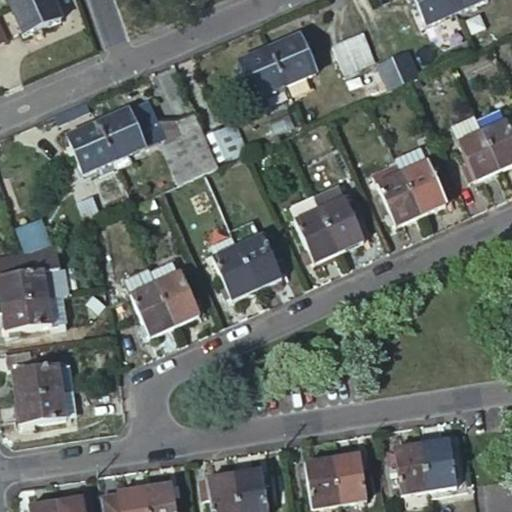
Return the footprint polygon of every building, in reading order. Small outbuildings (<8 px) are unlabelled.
[(63,23),(53,0),(29,0),(11,7),(23,38),(63,23)] [(412,0),(426,31),(459,17),(450,0),(412,0)] [(450,0),(459,17),(489,4),(487,0),(450,0)] [(346,74),(374,62),(363,39),(336,52),(346,74)] [(271,54),(288,91),(320,77),(303,40),(271,54)] [(256,105),(288,91),(271,54),(240,67),(256,105)] [(392,93),(420,81),(409,56),(381,68),(392,93)] [(376,67),(374,62),(346,74),(349,79),(376,67)] [(151,106),(99,127),(116,166),(147,152),(162,146),(166,142),(151,106)] [(497,176),(511,169),(511,138),(501,112),(476,124),(482,138),(497,176)] [(184,139),(168,146),(186,187),(221,171),(197,117),(178,125),(184,139)] [(474,186),(497,176),(482,138),(476,124),(451,135),(466,169),(461,171),(465,181),(471,178),(474,186)] [(116,166),(99,127),(69,140),(84,180),(116,166)] [(234,129),(222,134),(231,157),(244,151),(234,129)] [(231,157),(222,134),(210,139),(220,162),(231,157)] [(398,168),(420,220),(444,209),(441,202),(447,200),(439,181),(433,184),(424,162),(430,160),(422,141),(392,154),(393,157),(398,168)] [(398,168),(393,157),(366,168),(371,180),(398,168)] [(395,231),(420,220),(398,168),(371,180),(380,198),(389,219),(395,231)] [(309,189),(315,201),(339,190),(334,178),(309,189)] [(469,189),(474,186),(471,178),(465,181),(469,189)] [(315,201),(338,256),(363,245),(360,239),(358,234),(362,232),(358,223),(354,225),(339,190),(315,201)] [(380,223),(389,219),(380,198),(371,202),(380,223)] [(441,202),(444,209),(450,207),(447,200),(441,202)] [(313,268),(338,256),(315,201),(293,211),(299,224),(294,226),(313,268)] [(93,224),(84,205),(73,209),(82,229),(93,224)] [(17,236),(25,259),(43,250),(36,229),(17,236)] [(229,306),(255,294),(237,251),(232,239),(208,249),(214,262),(210,263),(229,306)] [(237,251),(255,294),(281,283),(280,282),(286,279),(281,268),(275,271),(262,240),(237,251)] [(43,250),(25,259),(1,262),(3,281),(43,275),(44,279),(55,277),(50,247),(43,250)] [(155,287),(174,331),(199,320),(173,263),(149,273),(155,287)] [(43,275),(3,281),(0,281),(0,308),(0,311),(47,303),(59,302),(55,277),(44,279),(43,275)] [(147,342),(174,331),(155,287),(128,299),(147,342)] [(59,302),(47,303),(51,330),(43,332),(45,340),(64,336),(59,302)] [(51,330),(47,303),(0,311),(4,338),(43,332),(51,330)] [(56,370),(10,377),(14,405),(61,398),(56,370)] [(76,424),(72,396),(61,398),(65,425),(76,424)] [(61,398),(14,405),(19,432),(65,425),(61,398)] [(422,452),(429,496),(456,492),(450,447),(422,452)] [(402,500),(429,496),(422,452),(395,456),(402,500)] [(332,466),(339,510),(366,506),(359,462),(332,466)] [(311,511),(328,511),(339,510),(332,466),(306,469),(311,511)] [(267,511),(262,477),(234,481),(238,511),(267,511)] [(212,511),(238,511),(234,481),(208,485),(209,491),(203,492),(205,507),(211,506),(212,511)] [(146,495),(148,511),(176,511),(173,490),(146,495)] [(148,511),(146,495),(117,499),(119,507),(101,510),(101,511),(148,511)] [(117,499),(100,502),(101,510),(119,507),(117,499)]
